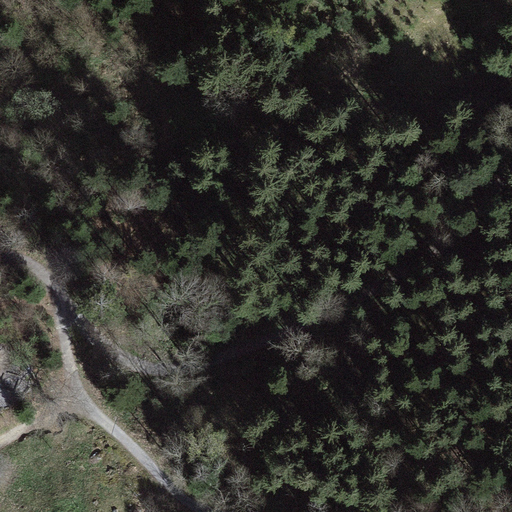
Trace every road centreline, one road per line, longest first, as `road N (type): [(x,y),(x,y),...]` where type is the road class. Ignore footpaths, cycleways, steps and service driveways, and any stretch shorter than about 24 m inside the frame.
road 1 (track): [(48,272),(152,275),(280,250),(417,175),(511,44)]
road 2 (trunk): [(0,134),(101,77),(273,0)]
road 3 (track): [(0,267),(48,272),(75,397)]
road 4 (track): [(75,397),(203,511)]
